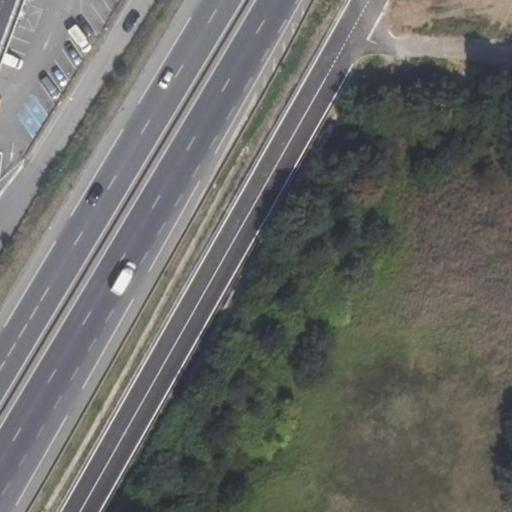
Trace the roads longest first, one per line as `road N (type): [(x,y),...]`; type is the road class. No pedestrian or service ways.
road 1 (tertiary): [(79,511),(370,0)]
road 2 (primary): [(0,472),(278,0)]
road 3 (primary): [(223,0),(0,375)]
road 4 (unclassified): [(136,0),(0,207)]
